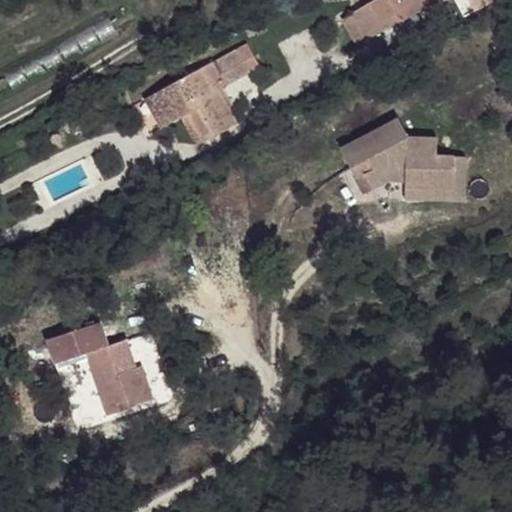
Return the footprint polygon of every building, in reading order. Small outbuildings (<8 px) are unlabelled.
[(416,13),(408,0),(379,0),(372,4),(387,30),(416,13)] [(435,0),(408,0),(416,13),(437,3),(435,0)] [(387,30),(372,4),(353,14),(368,43),(387,30)] [(450,6),(443,10),(452,24),(458,20),(450,6)] [(368,43),(353,14),(344,20),(360,47),(368,43)] [(248,46),(238,50),(250,74),(260,70),(248,46)] [(250,74),(238,50),(212,62),(223,87),(250,74)] [(223,87),(212,62),(178,78),(191,108),(184,110),(198,142),(232,126),(217,90),(223,87)] [(191,108),(178,78),(169,82),(184,110),(191,108)] [(403,118),(344,150),(354,169),(374,159),(380,171),(370,176),(378,189),(391,183),(411,183),(411,188),(433,190),(460,193),(460,173),(461,157),(443,155),(431,154),(431,137),(413,136),(403,118)] [(443,139),(431,137),(431,154),(443,155),(443,139)] [(471,158),(461,157),(460,173),(471,168),(471,158)] [(374,159),(354,169),(361,180),(370,176),(380,171),(374,159)] [(471,168),(460,173),(460,193),(433,190),(415,200),(468,204),(471,168)] [(433,190),(411,188),(410,200),(415,200),(433,190)] [(119,347),(66,358),(71,384),(104,377),(119,441),(163,431),(154,395),(143,397),(136,371),(126,372),(119,347)]
